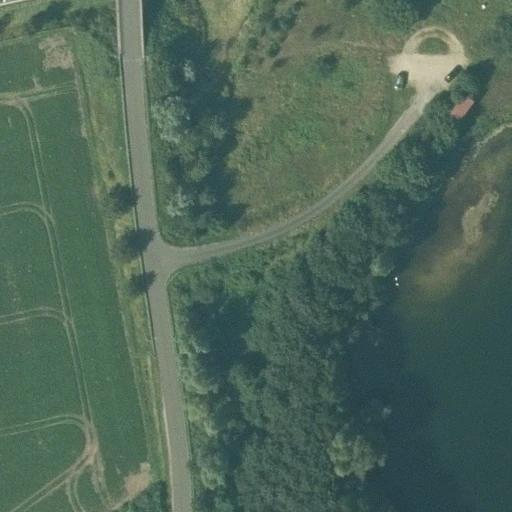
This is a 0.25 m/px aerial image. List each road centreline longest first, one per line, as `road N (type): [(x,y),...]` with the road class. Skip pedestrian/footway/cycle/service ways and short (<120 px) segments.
road 1 (unclassified): [(182,511),(144,200),(133,0)]
road 2 (track): [(152,264),(265,234),(314,209),(406,124),(479,32)]
